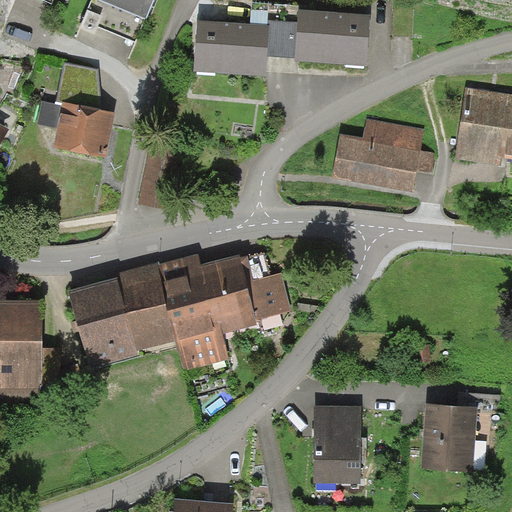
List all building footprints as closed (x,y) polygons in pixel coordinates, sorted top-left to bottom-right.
[(144,20),(93,0),(84,20),(85,21),(81,29),(94,35),(98,28),(136,43),(144,20)] [(154,0),(93,0),(144,20),(146,21),(154,0)] [(253,4),(251,27),(259,27),(267,28),(269,6),(253,4)] [(310,13),(299,13),(298,25),(296,60),(295,64),(367,69),(371,18),(310,13)] [(251,27),(198,23),(194,74),(266,79),(268,58),(270,28),(267,28),(259,27),(251,27)] [(296,60),(298,25),(270,23),(270,28),(268,58),(296,60)] [(98,70),(64,63),(56,104),(62,106),(63,104),(103,112),(98,70)] [(511,95),(466,89),(456,160),(501,167),(502,159),(506,160),(511,160),(511,95)] [(103,112),(63,104),(62,106),(54,150),(106,160),(115,114),(106,112),(103,112)] [(425,130),(367,119),(363,139),(340,135),(332,178),(413,193),(417,173),(431,176),(435,155),(421,153),(425,130)] [(0,147),(10,131),(0,125),(0,147)] [(148,148),(139,206),(163,210),(172,152),(148,148)] [(198,255),(156,265),(176,342),(184,371),(229,360),(223,336),(257,327),(255,322),(292,312),(282,274),(253,281),(247,257),(240,259),(240,256),(201,266),(198,255)] [(176,342),(156,265),(115,276),(116,280),(69,292),(89,369),(139,356),(138,352),(176,342)] [(0,388),(42,389),(43,303),(0,302),(0,388)] [(413,347),(414,364),(431,362),(430,345),(413,347)] [(459,393),(458,407),(479,408),(479,412),(498,413),(502,396),(459,393)] [(424,435),(422,469),(475,473),(479,412),(479,408),(458,407),(426,405),(424,435)] [(361,408),(315,407),(314,448),(314,484),(361,484),(361,408)] [(175,500),(174,511),(233,511),(234,505),(175,500)]
